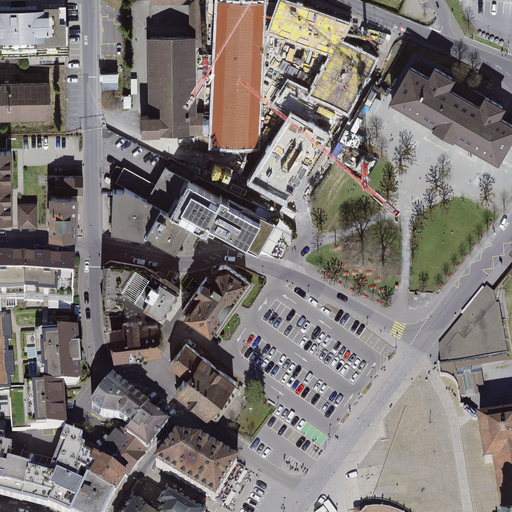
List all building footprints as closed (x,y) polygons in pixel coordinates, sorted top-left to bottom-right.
[(204,0),(152,0),(189,0),(189,39),(196,39),(196,43),(204,43),(204,0)] [(236,0),(214,0),(210,150),(261,152),(265,1),(236,0)] [(351,24),(286,0),(278,0),(265,35),(329,55),(310,90),(288,79),(272,105),(289,115),(246,186),(286,208),(330,137),(328,135),(341,113),(348,118),(378,58),(342,41),(351,24)] [(62,4),(0,4),(0,51),(59,51),(59,44),(63,43),(62,4)] [(189,39),(147,40),(148,116),(142,115),(142,140),(160,141),(160,139),(204,136),(203,113),(197,113),(196,43),(196,39),(189,39)] [(410,69),(388,108),(498,171),(511,145),(511,128),(500,122),(506,112),(484,100),(479,108),(450,92),(455,82),(434,70),(428,80),(410,69)] [(0,79),(0,117),(52,117),(51,79),(0,79)] [(11,148),(0,147),(0,221),(12,222),(11,148)] [(171,212),(186,180),(165,169),(154,189),(116,168),(110,178),(128,189),(165,208),(171,212)] [(83,172),(56,172),(56,190),(83,190),(83,172)] [(186,180),(171,212),(192,226),(215,240),(218,235),(258,258),(276,226),(194,184),(186,180)] [(165,208),(128,189),(126,192),(110,192),(112,234),(146,243),(150,238),(165,208)] [(50,190),(49,236),(76,237),(77,191),(50,190)] [(42,201),(18,201),(19,226),(43,225),(42,201)] [(165,208),(150,238),(177,252),(192,226),(171,212),(165,208)] [(72,300),(73,255),(23,251),(0,250),(0,386),(11,386),(10,375),(14,375),(12,351),(8,351),(8,340),(12,339),(10,315),(6,315),(6,312),(2,312),(1,298),(72,300)] [(162,315),(179,292),(135,266),(133,269),(105,266),(104,290),(126,291),(162,315)] [(209,329),(245,279),(227,266),(218,267),(209,278),(205,276),(198,285),(200,286),(182,311),(209,329)] [(500,305),(498,294),(493,292),(491,290),(441,347),(443,366),(441,366),(443,378),(451,378),(458,382),(460,388),(463,409),(469,408),(467,398),(488,395),(484,367),(511,362),(503,304),(500,305)] [(144,323),(134,324),(139,357),(164,353),(160,326),(145,328),(144,323)] [(115,361),(139,357),(134,324),(125,326),(126,330),(110,332),(115,361)] [(41,388),(63,386),(77,385),(80,362),(83,362),(83,354),(79,355),(77,332),(75,332),(38,335),(41,388)] [(183,377),(198,356),(183,345),(168,366),(183,377)] [(239,386),(198,356),(183,377),(172,391),(213,421),(239,386)] [(136,431),(130,440),(148,452),(168,424),(114,383),(94,410),(104,420),(127,423),(136,431)] [(11,390),(14,428),(66,425),(63,386),(41,388),(11,390)] [(511,511),(511,417),(491,420),(498,467),(506,465),(509,487),(511,505),(511,511)] [(119,434),(101,458),(96,467),(103,470),(100,482),(117,490),(148,452),(130,440),(119,434)] [(0,445),(10,446),(10,437),(0,437),(0,436),(0,445)] [(74,436),(70,457),(66,478),(53,509),(59,511),(76,511),(100,482),(103,470),(96,467),(101,458),(88,454),(92,438),(74,436)] [(20,438),(10,437),(10,446),(11,455),(20,456),(20,438)] [(183,442),(163,471),(222,508),(246,470),(208,446),(183,442)] [(0,496),(3,497),(10,462),(11,455),(10,446),(0,445),(0,496)] [(41,506),(46,475),(54,454),(36,449),(30,467),(29,470),(22,502),(41,506)] [(54,454),(46,475),(41,506),(53,509),(66,478),(70,457),(54,454)] [(14,501),(22,502),(29,470),(30,467),(23,465),(10,462),(3,497),(14,501)] [(106,511),(117,490),(100,482),(76,511),(106,511)] [(197,511),(167,494),(155,510),(158,511),(197,511)] [(131,502),(125,511),(143,511),(145,510),(131,502)]
